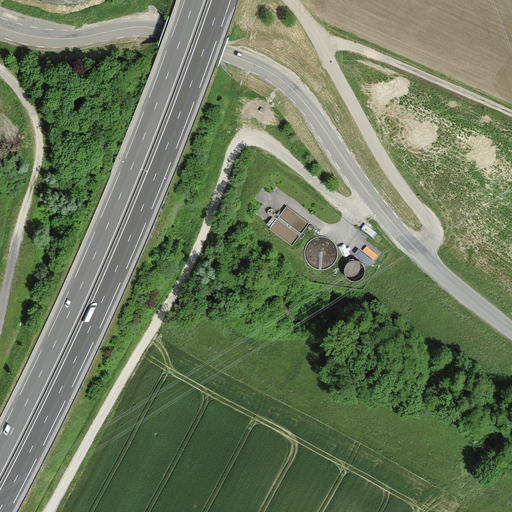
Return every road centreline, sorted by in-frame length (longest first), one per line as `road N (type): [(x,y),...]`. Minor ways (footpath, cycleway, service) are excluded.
road 1 (track): [(52,511),(191,266),(234,151),(246,139),(277,150),(355,213),(374,201)]
road 2 (trunk): [(1,511),(148,204),(225,0)]
road 3 (tertiary): [(0,21),(60,38),(163,29),(278,74),(426,258)]
road 4 (trunk): [(192,0),(127,186),(0,459)]
road 5 (unclassified): [(292,0),(437,232),(426,258)]
road 6 (track): [(0,67),(29,101),(38,154),(0,321)]
road 7 (track): [(322,47),(348,45),(511,113)]
